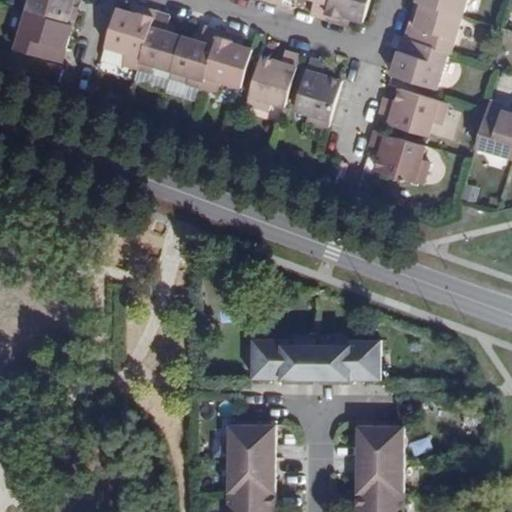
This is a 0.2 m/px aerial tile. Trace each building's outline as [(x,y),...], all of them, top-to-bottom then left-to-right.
[(82,1),(81,0),(31,0),(28,11),(69,22),(75,24),(79,10),(82,1)] [(318,0),(316,10),(330,14),(334,0),(318,0)] [(334,0),(330,14),(346,19),(348,9),(354,12),(356,16),(367,18),(372,0),(334,0)] [(454,50),(456,50),(467,13),(428,1),(424,0),(419,0),(416,13),(424,16),(420,25),(413,23),(409,36),(454,50)] [(428,0),(428,1),(467,13),(471,0),(428,0)] [(137,3),(135,10),(138,15),(143,17),(147,6),(137,3)] [(123,7),(111,46),(130,51),(127,62),(144,67),(161,10),(147,6),(143,17),(138,15),(135,10),(123,7)] [(348,9),(346,19),(355,21),(356,16),(354,12),(348,9)] [(161,10),(144,67),(159,72),(161,66),(177,71),(188,33),(172,29),(176,14),(161,10)] [(17,49),(63,63),(72,35),(75,24),(69,22),(28,11),(17,49)] [(416,13),(413,23),(420,25),(424,16),(416,13)] [(188,33),(177,71),(193,76),(192,82),(207,86),(224,29),(209,24),(205,38),(188,33)] [(224,29),(207,86),(223,91),(227,80),(247,86),(258,48),(247,44),(249,36),(238,33),(224,29)] [(406,67),(403,76),(444,88),(454,50),(409,36),(407,35),(398,65),(406,67)] [(276,102),(290,106),(305,53),(291,49),(287,63),(280,62),(280,59),(266,55),(252,103),(273,109),(276,102)] [(310,120),(332,127),(347,79),(334,75),(334,77),(327,75),(331,61),(314,56),(298,109),(312,113),(310,120)] [(398,65),(395,74),(403,76),(406,67),(398,65)] [(386,101),(381,118),(435,135),(439,122),(447,124),(453,102),(406,87),(402,101),(405,102),(404,107),(386,101)] [(481,144),(511,154),(511,110),(507,109),(509,104),(494,99),(490,113),(481,144)] [(378,128),(373,144),(391,149),(389,155),(386,155),(382,168),(429,182),(436,161),(428,158),(432,144),(378,128)] [(315,381),(316,346),(285,345),(285,340),(254,340),(254,380),(284,381),(315,381)] [(352,346),(321,346),(321,381),(352,382),(382,381),(383,341),(352,341),(352,346)] [(230,460),(230,494),(229,511),(277,511),(277,495),(277,461),(278,426),(230,426),(230,460)] [(405,511),(406,496),(406,461),(406,427),(359,427),(359,461),(358,495),(358,511),(405,511)]
